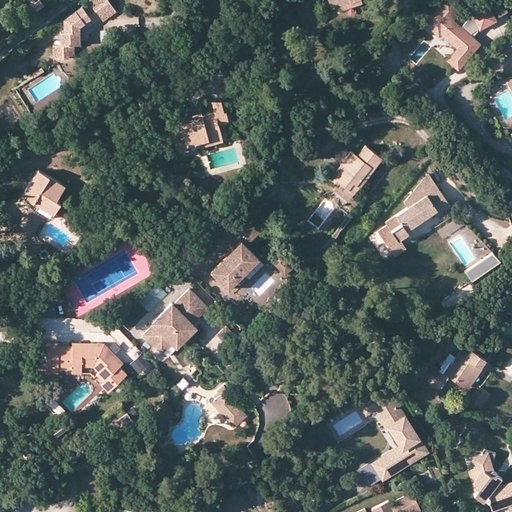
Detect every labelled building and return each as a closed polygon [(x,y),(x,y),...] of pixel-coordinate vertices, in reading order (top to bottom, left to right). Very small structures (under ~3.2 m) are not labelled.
[(40,0),(35,0),(30,4),(37,13),(45,7),(40,0)] [(97,13),(100,18),(102,21),(115,11),(106,0),(88,0),(61,18),(62,32),(58,33),(58,43),(50,43),(50,59),(66,59),(66,55),(72,56),(72,44),(77,43),(78,33),(76,26),(87,20),(97,13)] [(360,2),(359,0),(348,0),(336,4),(338,9),(360,2)] [(458,10),(445,0),(443,0),(424,26),(437,36),(440,34),(458,48),(455,53),(464,60),(477,43),(467,36),(471,32),(493,19),(486,6),(469,15),(459,28),(449,21),(458,10)] [(78,33),(100,18),(97,13),(87,20),(76,26),(78,33)] [(464,60),(455,53),(449,61),(458,68),(464,60)] [(207,76),(229,71),(225,55),(203,60),(204,61),(207,76)] [(30,71),(31,75),(41,70),(39,66),(30,71)] [(183,126),(182,124),(172,127),(178,154),(188,151),(186,142),(224,134),(222,125),(230,123),(228,113),(226,113),(223,102),(213,104),(215,113),(205,116),(206,120),(183,126)] [(181,119),(182,124),(183,126),(206,120),(205,116),(205,113),(181,119)] [(226,142),(224,134),(186,142),(188,151),(226,142)] [(365,172),(369,175),(383,158),(366,144),(357,154),(351,150),(327,178),(335,185),(338,182),(346,188),(353,180),(356,183),(365,172)] [(29,192),(51,207),(58,200),(53,196),(61,182),(35,166),(18,189),(28,195),(29,192)] [(353,194),(369,175),(365,172),(356,183),(353,180),(346,188),(353,194)] [(404,203),(408,208),(386,223),(388,226),(379,232),(389,246),(397,240),(398,241),(401,239),(409,233),(407,230),(436,209),(437,211),(448,203),(427,174),(404,203)] [(48,214),(51,207),(29,192),(28,195),(18,189),(15,194),(48,214)] [(244,245),(257,231),(237,212),(223,225),(239,241),(209,272),(227,289),(257,258),(244,245)] [(382,261),(391,257),(378,230),(370,235),(382,261)] [(398,241),(397,240),(389,246),(396,255),(407,247),(401,239),(398,241)] [(278,253),(271,261),(284,273),(291,266),(278,253)] [(171,337),(174,340),(176,341),(193,324),(191,323),(189,320),(194,315),(199,315),(207,307),(189,289),(173,305),(171,303),(154,320),(156,322),(145,332),(161,348),(171,337)] [(196,327),(193,324),(176,341),(178,344),(196,327)] [(235,335),(226,326),(217,335),(226,344),(235,335)] [(440,353),(451,341),(443,335),(429,345),(440,353)] [(163,350),(174,340),(171,337),(161,348),(163,350)] [(81,364),(94,364),(99,370),(97,372),(97,373),(104,379),(123,361),(104,341),(89,341),(89,345),(72,345),(57,345),(57,341),(47,340),(47,370),(57,370),(57,367),(72,367),(72,359),(81,359),(81,364)] [(430,383),(441,390),(449,379),(462,388),(476,367),(480,370),(486,362),(464,346),(456,357),(449,352),(439,370),(429,363),(419,375),(430,383)] [(130,359),(137,372),(149,366),(143,353),(130,359)] [(72,367),(72,371),(90,371),(95,375),(97,373),(97,372),(99,370),(94,364),(81,364),(81,359),(72,359),(72,367)] [(482,372),(480,370),(476,367),(462,388),(466,391),(482,372)] [(437,394),(441,390),(430,383),(428,387),(437,394)] [(230,425),(242,416),(225,392),(227,390),(224,386),(217,391),(220,395),(212,400),(230,425)] [(377,392),(362,401),(368,412),(375,407),(384,421),(386,419),(394,431),(392,432),(400,445),(374,462),(383,475),(424,448),(415,435),(413,436),(402,419),(405,417),(400,410),(397,412),(384,391),(379,395),(377,392)] [(480,408),(487,398),(477,392),(471,402),(480,408)] [(491,401),(487,398),(480,408),(485,411),(491,401)] [(64,409),(55,399),(50,403),(60,414),(64,409)] [(244,417),(242,416),(230,425),(212,400),(210,402),(230,428),(244,417)] [(125,409),(131,417),(141,408),(134,401),(125,409)] [(131,417),(125,409),(114,417),(123,429),(134,421),(131,417)] [(62,418),(49,428),(55,436),(68,427),(62,418)] [(496,476),(497,474),(496,473),(495,472),(494,472),(493,471),(492,471),(491,469),(491,465),(491,463),(491,460),(492,456),(493,453),(481,448),(479,451),(478,454),(467,458),(471,469),(471,472),(470,474),(470,479),(471,484),(472,487),(473,490),(474,492),(475,492),(477,492),(474,497),(481,502),(485,501),(490,504),(491,508),(510,506),(511,506),(511,481),(501,486),(497,483),(500,479),(496,476)] [(372,483),(383,475),(374,462),(373,460),(362,468),(372,483)] [(496,476),(500,479),(505,479),(510,477),(506,469),(503,468),(502,468),(501,470),(500,471),(501,472),(495,472),(496,473),(497,474),(496,476)] [(407,511),(415,508),(407,491),(390,500),(392,504),(383,508),(380,502),(363,510),(364,511),(353,511),(352,511),(407,511)]
